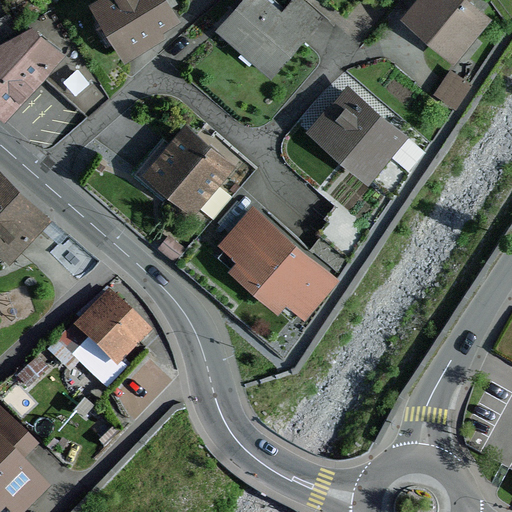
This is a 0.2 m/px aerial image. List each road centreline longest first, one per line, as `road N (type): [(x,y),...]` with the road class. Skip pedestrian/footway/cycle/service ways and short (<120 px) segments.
road 1 (primary): [(38,177),(176,302),(200,344),(220,414),(247,452),(319,489)]
road 2 (residential): [(38,177),(152,79),(254,141),(273,132),(348,43)]
road 3 (tertiary): [(426,411),(511,266)]
